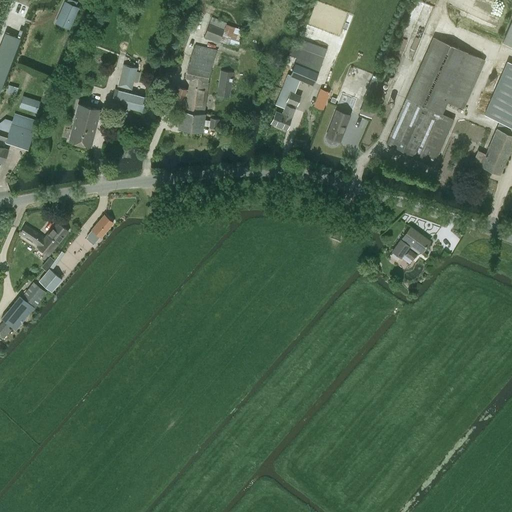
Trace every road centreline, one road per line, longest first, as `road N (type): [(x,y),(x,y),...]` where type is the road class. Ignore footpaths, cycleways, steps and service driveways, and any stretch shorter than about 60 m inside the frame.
road 1 (unclassified): [(511,239),(361,188),(250,170),(0,204)]
road 2 (track): [(361,188),(443,0)]
